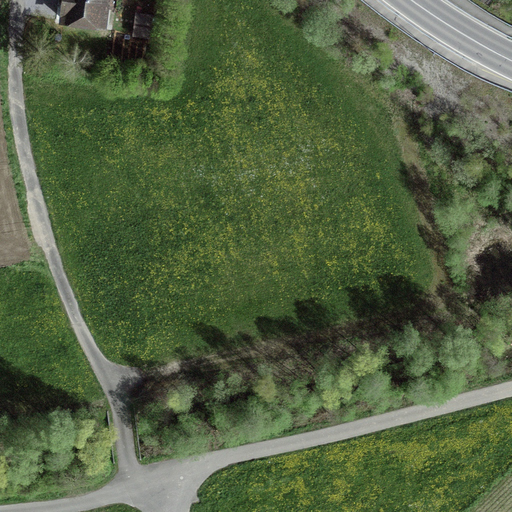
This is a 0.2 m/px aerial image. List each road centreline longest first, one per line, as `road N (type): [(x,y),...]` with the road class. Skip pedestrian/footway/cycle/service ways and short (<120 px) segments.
road 1 (track): [(401,116),(447,297),(287,346),(110,378)]
road 2 (track): [(141,487),(0,511)]
